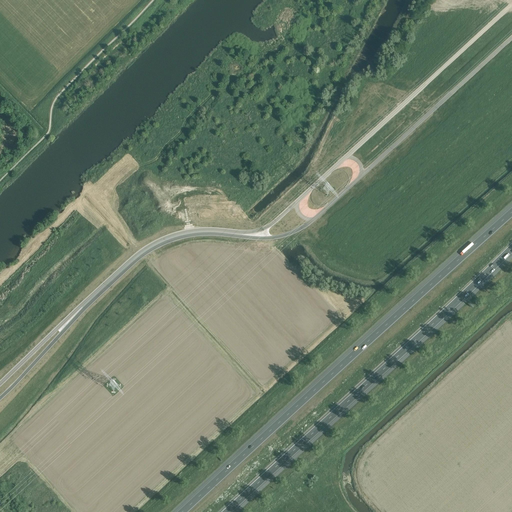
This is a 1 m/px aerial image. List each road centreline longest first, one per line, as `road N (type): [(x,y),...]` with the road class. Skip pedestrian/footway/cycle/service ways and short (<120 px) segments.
road 1 (motorway): [(511,212),(182,511)]
road 2 (motorway): [(226,511),(511,247)]
road 3 (tertiary): [(511,4),(340,162)]
road 4 (tertiary): [(354,182),(511,38)]
road 5 (tertiary): [(247,235),(170,237),(139,254),(74,315)]
